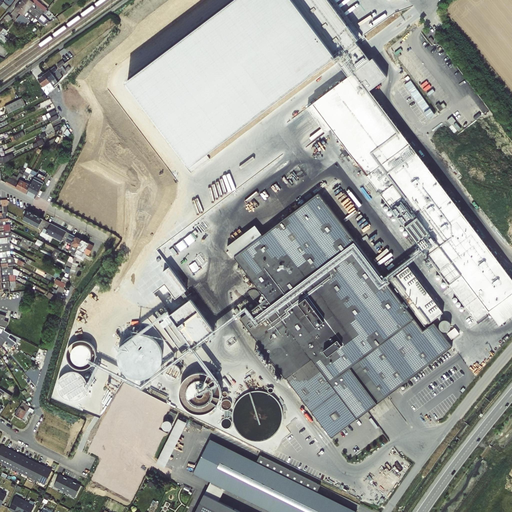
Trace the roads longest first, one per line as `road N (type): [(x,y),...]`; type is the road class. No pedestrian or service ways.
road 1 (unknown): [(329,154),(300,142),(291,115),(350,62),(511,264)]
road 2 (unclassified): [(511,346),(388,511)]
road 3 (unclassified): [(0,90),(124,0)]
road 4 (trunk): [(421,511),(511,393)]
